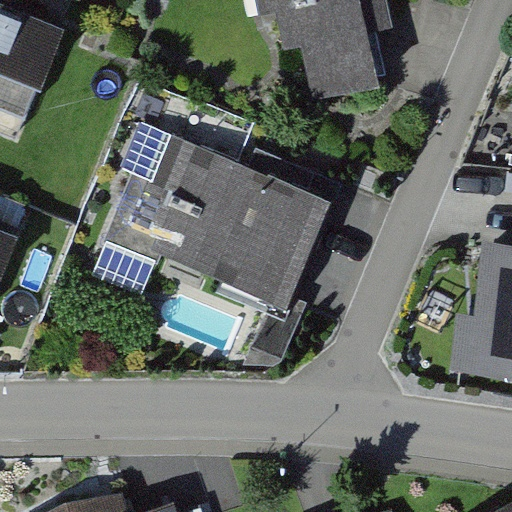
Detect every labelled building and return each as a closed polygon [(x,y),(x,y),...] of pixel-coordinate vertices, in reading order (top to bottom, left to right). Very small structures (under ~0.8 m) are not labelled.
[(70,14),(32,0),(0,0),(0,94),(35,108),(70,14)] [(395,78),(383,25),(406,20),(401,0),(267,0),(270,13),(290,9),(298,46),(314,42),(325,93),(395,78)] [(327,207),(164,136),(117,245),(280,315),(327,207)] [(37,231),(0,216),(0,322),(1,323),(37,231)] [(511,245),(481,243),(474,320),(454,318),(449,372),(511,378),(511,245)] [(120,492),(55,511),(177,511),(172,497),(126,511),(120,492)] [(511,511),(511,503),(497,511),(511,511)]
